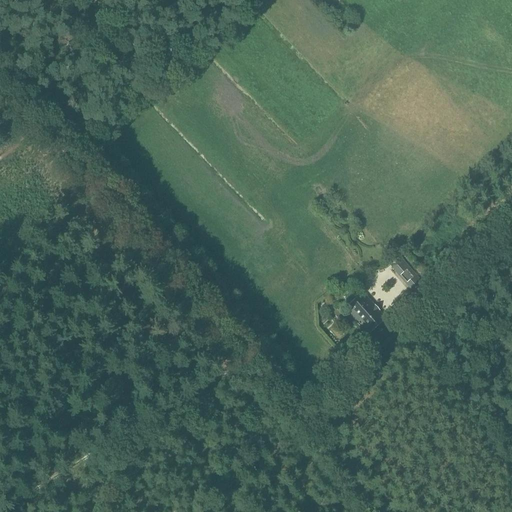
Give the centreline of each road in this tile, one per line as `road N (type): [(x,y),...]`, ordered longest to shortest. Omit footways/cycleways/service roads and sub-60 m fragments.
road 1 (track): [(43,123),(296,418)]
road 2 (track): [(296,418),(511,232)]
road 3 (track): [(236,349),(0,497)]
road 4 (track): [(296,418),(376,511)]
